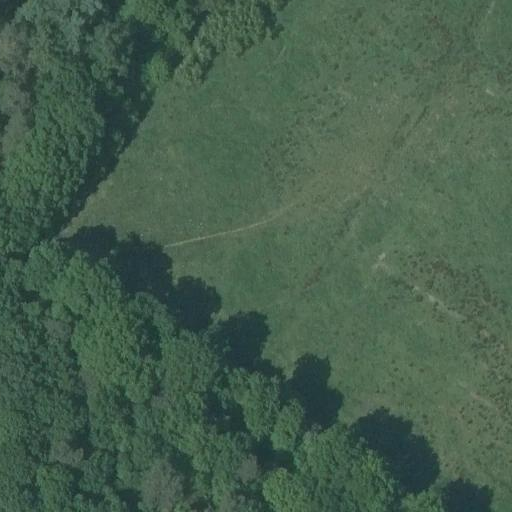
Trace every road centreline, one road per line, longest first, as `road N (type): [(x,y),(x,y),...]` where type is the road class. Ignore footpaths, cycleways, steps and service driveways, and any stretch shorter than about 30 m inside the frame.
road 1 (track): [(0,269),(361,511)]
road 2 (track): [(40,511),(33,291)]
